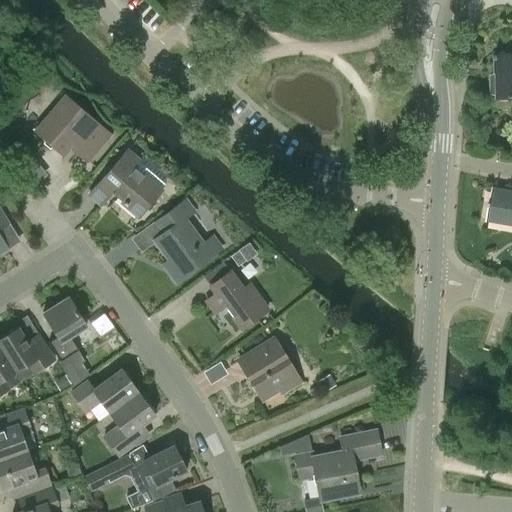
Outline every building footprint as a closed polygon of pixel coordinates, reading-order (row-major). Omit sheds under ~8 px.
[(497,73),(491,75),(491,94),(497,95),(497,98),(511,98),(511,54),(497,55),(497,73)] [(87,161),(108,135),(65,98),(37,131),(62,153),(73,141),(80,147),(76,152),(87,161)] [(137,215),(160,190),(143,175),(132,166),(137,160),(128,152),(91,195),(100,203),(110,192),(121,201),(137,215)] [(511,192),(495,190),(490,221),(511,225),(511,192)] [(172,211),(179,221),(155,240),(175,268),(169,272),(176,281),(221,247),(213,235),(201,243),(184,219),(193,213),(185,202),(172,211)] [(0,237),(0,228),(9,223),(0,208),(0,254),(8,250),(0,237)] [(238,266),(246,260),(247,260),(240,250),(231,256),(238,266)] [(242,328),(268,309),(250,284),(242,290),(229,272),(210,286),(216,294),(206,301),(214,313),(225,304),(242,328)] [(76,349),(69,338),(86,327),(66,296),(41,312),(56,337),(48,342),(59,360),(58,360),(73,386),(89,374),(82,362),(85,360),(78,348),(76,349)] [(16,328),(0,338),(0,349),(14,371),(35,357),(41,367),(54,359),(37,333),(25,341),(16,328)] [(274,339),(238,361),(261,400),(279,389),(281,393),(300,382),(274,339)] [(0,379),(14,371),(0,349),(0,379)] [(100,401),(109,413),(138,391),(120,368),(93,388),(87,380),(71,392),(85,412),(100,401)] [(127,434),(154,414),(138,391),(109,413),(119,426),(104,437),(117,456),(134,444),(127,434)] [(0,459),(27,450),(22,437),(32,434),(29,426),(30,426),(24,409),(0,417),(0,459)] [(351,460),(379,454),(375,431),(340,439),(343,451),(312,457),(311,453),(295,456),(299,479),(315,476),(320,500),(358,493),(351,460)] [(279,447),(281,454),(311,448),(308,434),(279,447)] [(171,479),(186,471),(173,445),(142,460),(143,461),(134,465),(140,477),(149,473),(153,482),(145,487),(152,501),(176,489),(171,479)] [(35,472),(27,450),(0,459),(0,484),(1,489),(13,484),(17,496),(50,484),(45,469),(35,472)] [(84,476),(91,491),(136,469),(128,454),(84,476)] [(18,511),(48,511),(47,507),(57,504),(51,488),(18,500),(22,511),(18,511)] [(202,511),(199,500),(165,511),(161,501),(144,507),(145,511),(202,511)] [(306,511),(312,511),(323,511),(322,500),(306,501),(306,511)]
